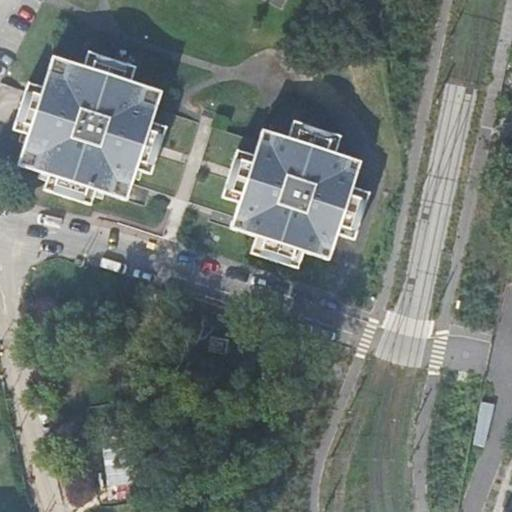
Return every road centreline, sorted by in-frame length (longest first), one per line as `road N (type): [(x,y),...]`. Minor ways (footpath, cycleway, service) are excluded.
road 1 (residential): [(490,357),(8,229)]
road 2 (residential): [(8,229),(61,511)]
